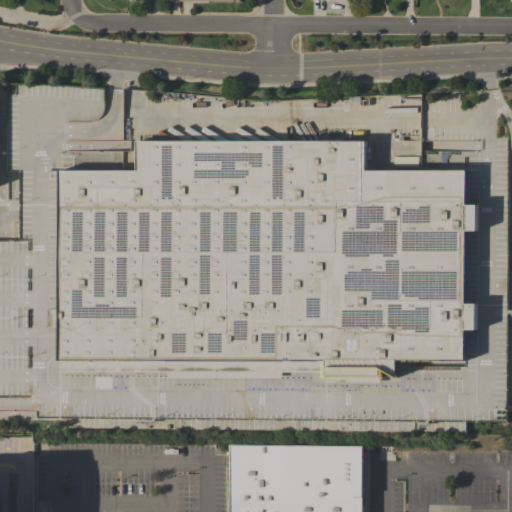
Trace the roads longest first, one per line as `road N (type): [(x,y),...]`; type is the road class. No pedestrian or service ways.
road 1 (tertiary): [(0,49),(216,70),(511,60)]
road 2 (residential): [(0,15),(273,32),(511,31)]
